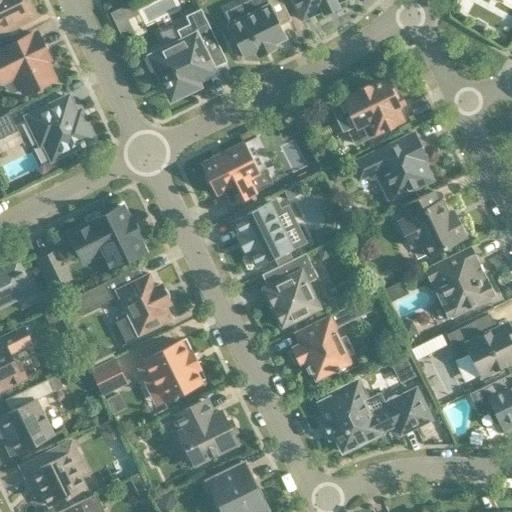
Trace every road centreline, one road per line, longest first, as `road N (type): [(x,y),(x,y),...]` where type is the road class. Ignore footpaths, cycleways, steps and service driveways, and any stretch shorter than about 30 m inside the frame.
road 1 (residential): [(320,503),(145,156)]
road 2 (residential): [(145,156),(409,18)]
road 3 (residential): [(320,503),(366,476),(511,465)]
road 4 (residential): [(145,156),(71,0)]
road 5 (residential): [(0,225),(145,156)]
road 6 (residential): [(511,217),(463,106)]
